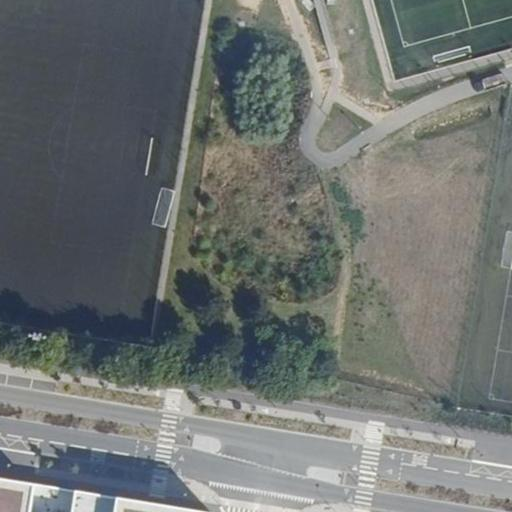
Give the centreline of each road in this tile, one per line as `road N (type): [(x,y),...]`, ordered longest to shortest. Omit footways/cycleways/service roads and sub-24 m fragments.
road 1 (secondary): [(270,439),(0,393)]
road 2 (secondary): [(0,433),(262,479)]
road 3 (secondary): [(511,479),(270,439)]
road 4 (secondary): [(262,479),(455,511)]
